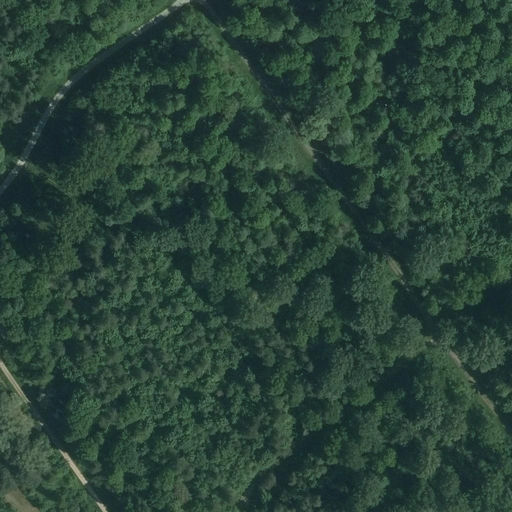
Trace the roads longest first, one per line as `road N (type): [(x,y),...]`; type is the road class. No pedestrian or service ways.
road 1 (track): [(199,0),(511,434)]
road 2 (track): [(242,511),(251,484),(319,423),(511,275)]
road 3 (unclassified): [(186,0),(67,86),(0,191)]
